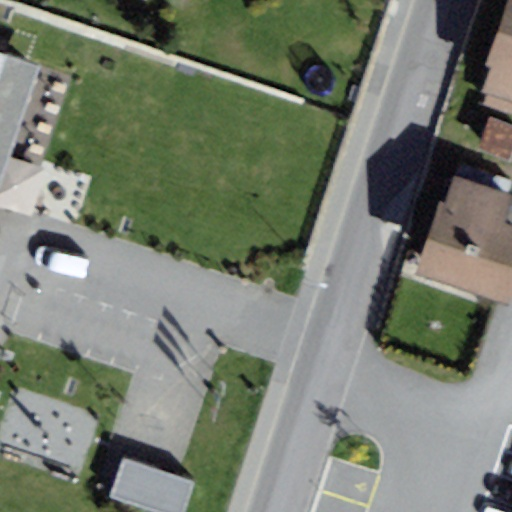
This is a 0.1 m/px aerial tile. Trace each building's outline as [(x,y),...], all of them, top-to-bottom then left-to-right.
[(505,0),(487,64),(496,66),(487,98),(511,105),(511,0),(505,0)] [(41,66),(0,52),(0,183),(7,163),(41,66)] [(438,206),(416,271),(508,301),(511,288),(511,231),(505,229),(511,206),(511,196),(455,178),(445,209),(438,206)] [(77,423),(31,407),(14,454),(60,470),(77,423)] [(123,459),(111,497),(156,511),(184,511),(194,483),(123,459)]
